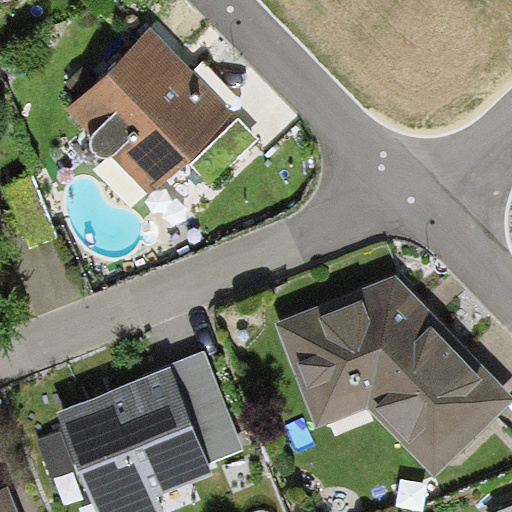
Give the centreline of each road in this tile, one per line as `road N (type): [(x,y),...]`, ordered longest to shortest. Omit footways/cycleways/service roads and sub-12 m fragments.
road 1 (residential): [(408,191),(0,356)]
road 2 (residential): [(223,0),(408,191)]
road 3 (residential): [(428,212),(511,299)]
